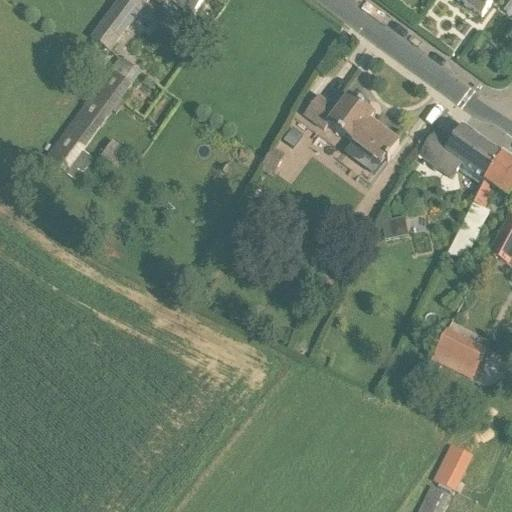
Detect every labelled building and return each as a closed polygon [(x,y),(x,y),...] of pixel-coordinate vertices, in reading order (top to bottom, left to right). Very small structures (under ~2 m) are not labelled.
[(148,0),(119,0),(90,39),(109,54),(150,0),(148,0)] [(186,25),(206,0),(152,0),(168,11),(186,25)] [(455,0),(457,0),(456,1),(467,9),(467,8),(482,19),(492,5),(485,0),(455,0)] [(66,176),(100,129),(139,76),(119,61),(45,160),(66,176)] [(357,141),(387,163),(390,160),(389,159),(399,146),(369,123),(374,117),(348,98),(337,112),(318,98),(304,118),(314,126),(318,121),(353,147),(357,141)] [(483,182),(502,157),(462,129),(451,144),(435,133),(423,149),(418,157),(451,181),(458,171),(482,187),(485,184),(483,182)] [(128,155),(112,143),(100,158),(117,170),(128,155)] [(271,180),(285,156),(273,149),(259,173),(271,180)] [(508,202),(511,195),(511,163),(502,157),(483,182),(485,184),(482,187),(473,206),(448,256),(465,262),(489,214),(485,212),(493,195),(488,193),(490,189),(508,202)] [(511,219),(509,218),(508,219),(488,257),(490,257),(508,267),(509,267),(511,261),(511,219)] [(389,240),(409,238),(406,220),(387,223),(389,240)] [(446,333),(438,351),(476,371),(485,353),(446,333)] [(432,382),(423,377),(407,404),(417,410),(432,382)] [(455,495),(473,459),(450,448),(432,483),(455,495)] [(430,488),(419,511),(444,511),(451,497),(430,488)]
